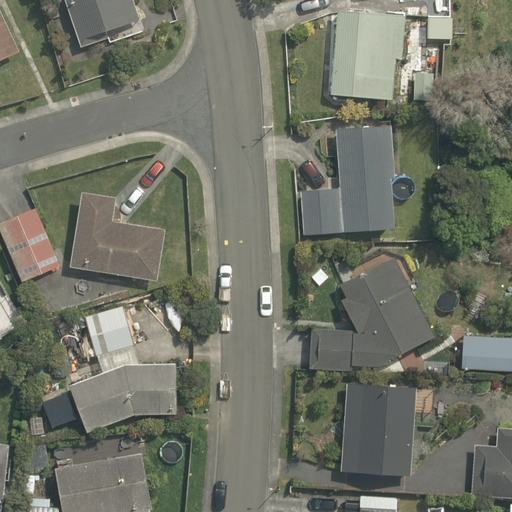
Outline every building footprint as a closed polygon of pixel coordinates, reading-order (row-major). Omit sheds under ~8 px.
[(0,0),(0,58),(21,49),(0,0)] [(135,18),(129,0),(68,0),(79,35),(135,18)] [(336,6),(329,92),(392,97),(395,57),(401,58),(405,12),(336,6)] [(299,185),(302,233),(391,227),(384,120),(335,123),(339,183),(299,185)] [(116,192),(82,187),(71,266),(156,277),(164,223),(113,216),(116,192)] [(37,202),(0,216),(0,228),(20,282),(61,266),(37,202)] [(427,331),(396,250),(338,282),(352,327),(308,325),(306,363),(381,366),(427,331)] [(87,426),(132,412),(169,408),(172,363),(143,362),(123,301),(57,323),(64,348),(91,339),(100,368),(71,377),(87,426)] [(511,331),(458,330),(457,366),(511,367),(511,331)] [(414,384),(348,379),(341,468),(407,474),(414,384)] [(498,443),(472,442),(470,495),(511,496),(511,426),(499,426),(498,443)] [(149,511),(137,452),(55,469),(63,511),(109,511),(110,511),(149,511)] [(23,476),(22,502),(17,501),(16,511),(59,511),(60,505),(52,505),(53,477),(23,476)] [(394,511),(395,505),(358,502),(357,511),(321,511),(312,511),(394,511)]
